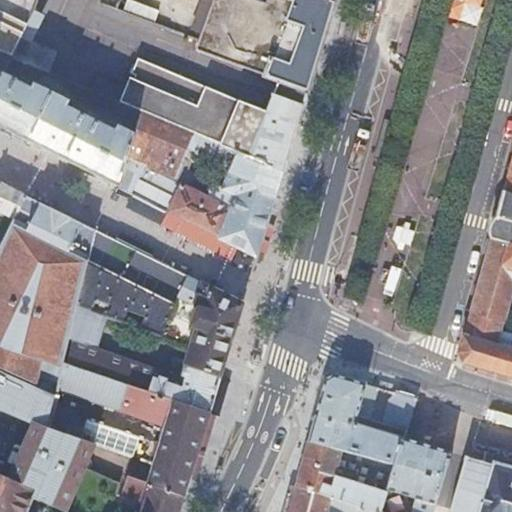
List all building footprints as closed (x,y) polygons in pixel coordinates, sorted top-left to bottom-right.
[(0,0),(0,51),(41,69),(47,72),(55,53),(22,37),(36,6),(37,0),(0,0)] [(118,0),(97,0),(96,2),(115,9),(118,0)] [(210,0),(195,44),(195,47),(196,49),(276,78),(307,89),(333,1),(332,0),(210,0)] [(0,59),(38,77),(41,69),(0,51),(0,59)] [(0,127),(119,187),(131,147),(135,135),(119,127),(116,132),(82,115),(84,110),(34,85),(32,90),(14,81),(14,79),(1,73),(2,70),(0,68),(0,127)] [(119,102),(129,107),(142,112),(282,171),(297,123),(266,111),(238,101),(230,119),(129,77),(119,102)] [(300,112),(307,89),(276,78),(269,100),(266,111),(297,123),(300,112)] [(86,88),(75,84),(71,93),(124,117),(129,107),(119,102),(86,88)] [(145,166),(131,193),(256,256),(282,171),(142,112),(135,135),(131,147),(143,152),(145,166)] [(131,147),(119,187),(131,193),(145,166),(143,152),(131,147)] [(495,220),(490,239),(511,246),(511,158),(505,184),(495,220)] [(0,212),(16,221),(27,197),(28,196),(0,182),(0,212)] [(96,231),(27,197),(16,221),(0,253),(0,368),(39,386),(44,359),(63,365),(64,361),(70,338),(76,308),(96,231)] [(188,277),(96,231),(76,308),(91,313),(95,302),(112,308),(107,319),(122,325),(127,314),(144,320),(140,331),(165,340),(173,321),(175,313),(178,298),(188,277)] [(511,246),(490,239),(475,295),(459,352),(464,362),(511,376),(511,335),(500,332),(511,288),(511,246)] [(243,304),(188,277),(178,298),(192,304),(197,305),(195,314),(192,324),(194,329),(197,329),(190,349),(188,356),(185,363),(222,375),(225,366),(237,323),(243,304)] [(91,313),(76,308),(70,338),(98,348),(106,319),(91,313)] [(165,340),(190,349),(197,329),(194,329),(185,325),(187,317),(175,313),(173,321),(165,340)] [(156,367),(98,348),(70,338),(64,361),(149,390),(154,374),(156,367)] [(149,390),(64,361),(63,365),(60,391),(165,427),(174,398),(149,390)] [(154,374),(149,390),(174,398),(211,410),(216,394),(222,375),(185,363),(179,382),(154,374)] [(47,427),(55,394),(39,386),(0,368),(0,407),(32,422),(47,427)] [(404,437),(406,430),(388,425),(375,421),(384,388),(331,374),(325,379),(322,390),(307,441),(342,448),(396,460),(402,438),(403,438),(404,437)] [(406,430),(409,419),(415,400),(416,397),(396,392),(395,394),(395,397),(394,402),(389,419),(388,425),(406,430)] [(211,410),(174,398),(165,427),(150,473),(148,482),(185,496),(188,487),(198,450),(211,410)] [(47,427),(32,422),(18,453),(8,477),(36,488),(33,495),(68,511),(97,445),(92,443),(47,427)] [(428,444),(404,437),(403,438),(402,438),(396,460),(387,489),(435,503),(451,451),(428,444)] [(295,485),(380,511),(386,492),(338,478),(340,472),(335,470),(342,448),(307,441),(299,470),(295,485)] [(387,489),(396,460),(342,448),(335,470),(340,472),(338,478),(386,492),(387,489)] [(511,511),(511,469),(486,462),(466,456),(449,511),(511,511)] [(0,473),(0,511),(26,511),(33,495),(36,488),(8,477),(0,473)] [(179,511),(180,511),(185,496),(148,482),(129,475),(122,495),(144,503),(140,511),(179,511)] [(381,511),(380,511),(295,485),(287,511),(381,511)]
